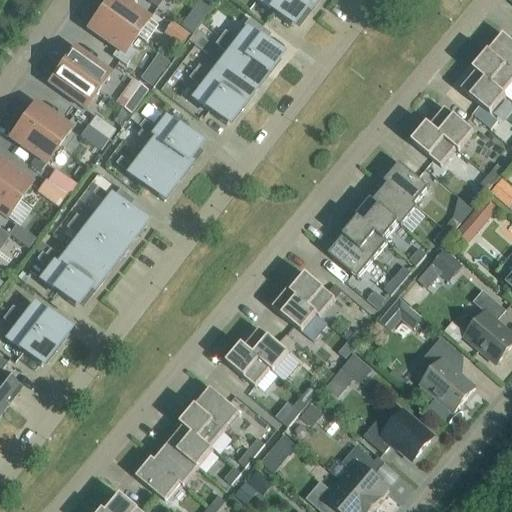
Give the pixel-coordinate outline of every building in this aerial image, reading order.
[(149,21),(119,0),(107,0),(102,8),(99,13),(101,14),(136,38),(149,21)] [(148,0),(147,2),(157,9),(163,1),(163,0),(148,0)] [(309,14),(290,0),(257,0),(256,2),(290,28),(294,22),(299,26),(309,14)] [(315,0),(290,0),(309,14),(318,2),(316,0),(315,0)] [(196,32),(204,18),(193,12),(185,25),(196,32)] [(124,56),(136,38),(101,14),(89,31),(124,56)] [(173,23),(166,33),(182,44),(189,35),(173,23)] [(225,32),(220,39),(268,76),(277,64),(275,63),(280,57),(246,30),(237,42),(225,32)] [(511,42),(503,36),(488,54),(511,73),(511,42)] [(268,76),(220,39),(215,45),(227,55),(219,66),(252,91),(257,86),(259,88),(268,76)] [(110,76),(73,49),(70,54),(69,54),(63,63),(60,68),(62,69),(62,68),(97,93),(110,76)] [(511,84),(511,73),(488,54),(474,71),(506,98),(503,95),(511,84)] [(252,91),(219,66),(211,76),(198,67),(193,73),(241,110),(251,98),(248,97),(252,91)] [(85,111),(97,93),(62,68),(62,69),(50,86),(85,111)] [(506,98),(474,71),(473,72),(476,74),(461,92),(480,107),(491,116),(506,98)] [(241,110),(193,73),(189,79),(201,89),(192,100),(226,126),(230,121),(232,122),(241,110)] [(145,78),(141,83),(152,91),(159,80),(153,76),(145,78)] [(136,83),(119,107),(131,115),(148,92),(136,83)] [(58,148),(71,130),(34,104),(31,109),(30,109),(24,118),(21,122),(23,124),(23,123),(58,148)] [(498,123),(491,116),(480,107),(472,116),(491,131),(498,123)] [(475,135),(445,111),(431,128),(428,126),(427,126),(459,153),(475,135)] [(95,117),(89,126),(108,139),(115,130),(95,117)] [(143,122),(139,128),(142,131),(190,168),(199,156),(194,152),(199,146),(165,120),(156,132),(143,122)] [(129,121),(123,129),(131,135),(137,127),(129,121)] [(23,123),(23,124),(11,141),(46,166),(58,148),(23,123)] [(459,153),(427,126),(412,144),(441,169),(456,151),(459,154),(459,153)] [(103,149),(109,143),(87,128),(81,136),(103,149)] [(190,168),(142,131),(137,137),(149,147),(141,157),(175,183),(179,178),(181,179),(190,168)] [(175,183),(141,157),(133,168),(120,159),(115,165),(125,172),(124,172),(163,203),(173,190),(171,188),(175,183)] [(32,185),(0,162),(0,188),(19,203),(32,185)] [(400,165),(385,183),(417,210),(418,210),(415,207),(429,190),(400,165)] [(495,184),(505,173),(497,167),(488,178),(495,184)] [(56,173),(49,183),(67,196),(68,197),(76,187),(56,173)] [(485,196),(495,184),(488,178),(478,190),(485,196)] [(502,182),(490,196),(499,204),(510,213),(511,210),(511,195),(509,193),(511,190),(502,182)] [(49,183),(40,196),(57,209),(67,196),(49,183)] [(417,210),(385,183),(384,184),(387,186),(374,203),(371,200),(370,201),(402,228),(417,210)] [(0,215),(7,220),(19,203),(0,188),(0,215)] [(105,204),(97,215),(130,241),(134,236),(136,237),(146,225),(107,195),(106,195),(97,188),(92,195),(105,204)] [(472,245),(503,211),(490,199),(459,233),(472,245)] [(459,200),(453,219),(461,226),(472,212),(473,211),(459,200)] [(402,228),(370,201),(355,218),(388,245),(385,242),(399,226),(402,228)] [(130,241),(97,215),(88,226),(76,216),(71,223),(119,260),(128,248),(126,246),(130,241)] [(388,245),(355,218),(355,219),(358,221),(344,238),(373,263),(388,245)] [(450,238),(461,226),(453,219),(443,232),(450,238)] [(119,260),(71,223),(66,229),(79,239),(70,249),(104,275),(108,270),(110,271),(119,260)] [(14,228),(8,236),(9,237),(27,250),(34,241),(14,228)] [(441,249),(450,238),(443,232),(434,243),(441,249)] [(373,263),(344,238),(329,256),(358,281),(373,263)] [(49,251),(45,257),(92,294),(102,282),(100,280),(104,275),(70,249),(62,260),(49,251)] [(417,268),(426,257),(419,251),(409,262),(417,268)] [(444,252),(437,261),(455,276),(463,267),(444,252)] [(45,257),(41,254),(36,261),(49,270),(40,282),(74,308),(78,302),(83,306),(92,294),(45,257)] [(401,286),(411,274),(404,268),(394,280),(401,286)] [(336,301),(306,276),(292,294),(289,291),(288,292),(320,319),(336,301)] [(391,298),(401,286),(394,280),(384,291),(391,298)] [(320,319),(288,292),(273,310),(302,334),(317,317),(320,320),(320,319)] [(373,293),(366,301),(378,312),(385,303),(373,293)] [(506,313),(483,293),(473,304),(486,315),(465,339),(496,366),(511,347),(511,337),(497,324),(506,313)] [(12,308),(7,314),(55,351),(65,339),(63,338),(67,332),(33,306),(25,318),(12,308)] [(390,311),(379,324),(390,333),(401,320),(390,311)] [(55,351),(7,314),(2,320),(15,330),(6,342),(40,367),(44,362),(46,363),(55,351)] [(289,356),(260,332),(245,349),(242,346),(242,347),(274,374),(289,356)] [(356,349),(365,338),(358,332),(349,343),(356,349)] [(434,397),(454,415),(475,390),(453,371),(464,359),(441,340),(420,365),(431,374),(421,386),(423,388),(420,392),(431,401),(434,397)] [(346,361),(356,349),(349,343),(338,355),(346,361)] [(274,374),(242,347),(227,365),(256,390),(271,372),(274,375),(274,374)] [(354,357),(341,372),(354,383),(360,388),(372,373),(354,357)] [(0,416),(8,406),(9,407),(21,391),(0,374),(0,373),(7,364),(0,358),(0,416)] [(310,404),(320,391),(313,385),(302,398),(310,404)] [(240,415),(211,390),(196,408),(225,433),(240,415)] [(301,415),(310,404),(302,398),(293,409),(301,415)] [(225,433),(196,408),(181,426),(213,453),(213,452),(210,450),(225,433)] [(311,408),(301,420),(310,428),(320,416),(311,408)] [(364,439),(384,457),(393,446),(413,463),(433,439),(403,413),(387,432),(377,423),(364,439)] [(213,453),(181,426),(180,427),(183,429),(169,446),(198,470),(213,453)] [(284,438),(261,465),(273,476),(297,448),(284,438)] [(255,458),(265,447),(258,440),(248,452),(255,458)] [(198,470),(169,446),(155,463),(152,460),(152,461),(184,488),(198,470)] [(367,473),(375,464),(357,448),(342,465),(350,472),(341,483),(373,510),(389,491),(367,473)] [(245,470),(255,458),(248,452),(238,464),(245,470)] [(184,488),(152,461),(136,479),(165,503),(180,486),(183,488),(184,488)] [(231,487),(241,475),(234,469),(224,481),(231,487)] [(257,471),(247,483),(262,496),(272,483),(257,471)] [(371,511),(373,510),(341,483),(332,494),(321,484),(306,501),(318,511),(333,511),(335,510),(336,511),(371,511)] [(139,511),(121,497),(108,511),(103,511),(139,511)] [(212,511),(219,511),(226,504),(218,498),(209,509),(212,511)]
